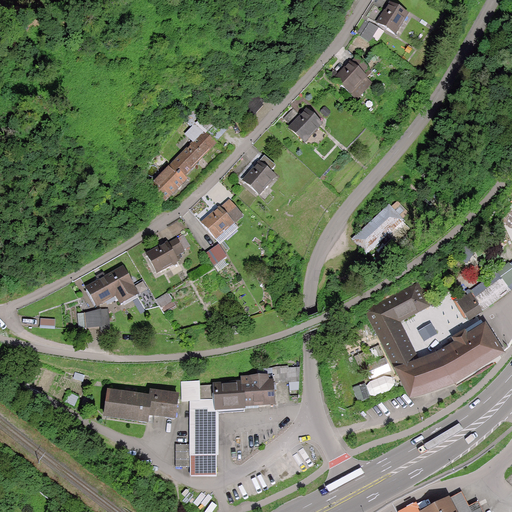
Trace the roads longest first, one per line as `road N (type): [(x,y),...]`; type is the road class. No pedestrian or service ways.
road 1 (residential): [(0,309),(64,281),(176,213),(317,66),(366,0)]
road 2 (residential): [(492,0),(418,129),(321,250),(310,290),(317,419)]
road 3 (residential): [(317,419),(216,483),(177,475),(103,429)]
